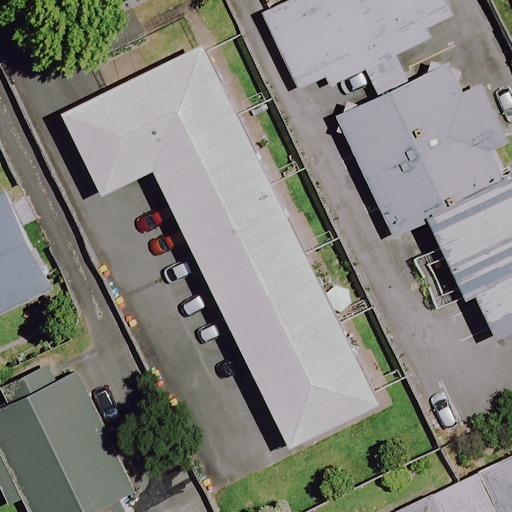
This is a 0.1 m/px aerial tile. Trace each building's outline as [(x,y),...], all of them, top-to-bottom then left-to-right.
[(406,81),(393,55),(430,38),(426,30),(452,17),(443,0),(285,0),(260,12),(297,90),(321,78),(325,87),(364,68),(377,96),(336,115),(393,237),(430,219),(466,297),(476,292),(496,336),(511,329),(511,169),(502,174),(490,149),(507,140),(480,83),(462,92),(448,62),(406,81)] [(380,401),(205,42),(63,111),(103,193),(155,168),(290,445),(380,401)] [(0,312),(50,288),(1,187),(0,188),(0,312)] [(133,511),(57,354),(0,381),(0,491),(6,504),(19,498),(25,511),(133,511)] [(511,511),(511,451),(386,511),(511,511)]
